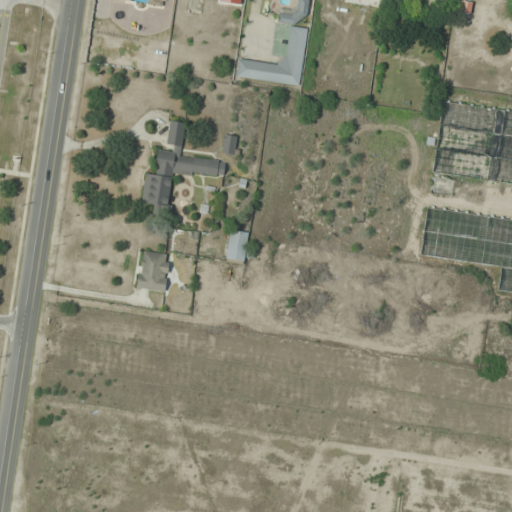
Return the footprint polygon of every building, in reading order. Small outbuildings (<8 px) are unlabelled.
[(311,6),(304,0),(296,0),(287,11),(285,9),(278,17),(292,28),(311,6)] [(238,59),(235,77),(300,85),(308,28),(289,26),(284,65),(238,59)] [(432,174),(511,184),(511,111),(442,102),(432,174)] [(224,176),(226,160),(181,157),(184,122),(169,121),(167,150),(157,149),(156,174),(144,173),(142,203),(153,204),(153,215),(168,216),(172,173),(224,176)] [(234,155),(237,136),(224,134),(221,153),(234,155)] [(511,291),(511,219),(425,208),(419,255),(501,265),(498,290),(511,291)] [(244,262),(248,233),(230,231),(226,260),(244,262)] [(137,287),(164,291),(169,255),(142,251),(137,287)]
